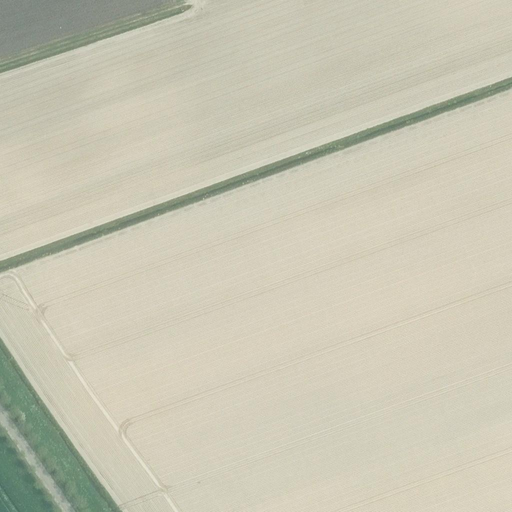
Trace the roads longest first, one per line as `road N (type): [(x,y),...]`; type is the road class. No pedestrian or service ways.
road 1 (track): [(0,327),(127,511)]
road 2 (track): [(0,63),(189,1)]
road 3 (tertiary): [(69,511),(0,412)]
